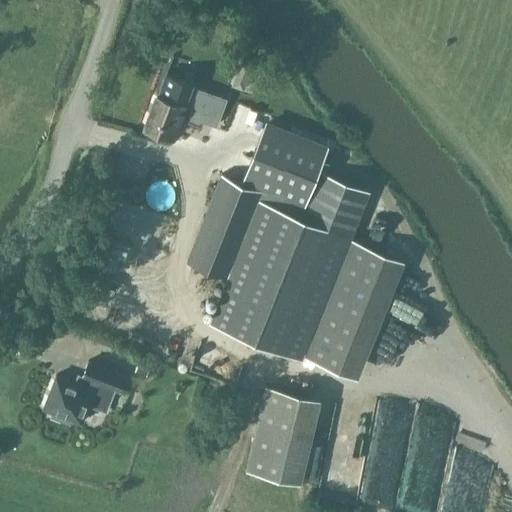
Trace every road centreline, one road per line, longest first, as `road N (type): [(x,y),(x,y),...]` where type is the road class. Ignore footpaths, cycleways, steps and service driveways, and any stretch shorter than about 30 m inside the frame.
road 1 (track): [(71,134),(160,150),(197,185),(176,260),(192,331),(353,390),(401,380),(463,405),(511,460)]
road 2 (tertiary): [(0,248),(16,236),(63,158),(113,0)]
